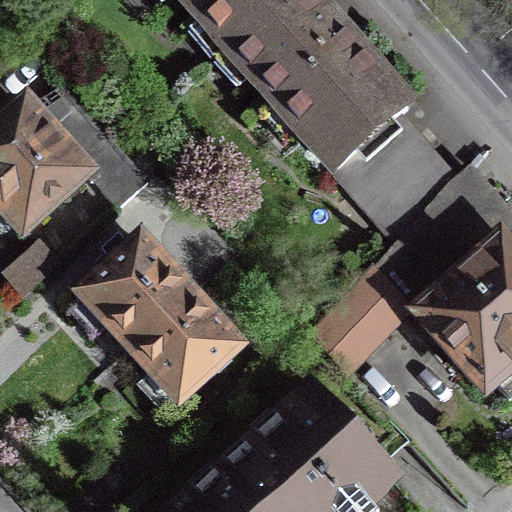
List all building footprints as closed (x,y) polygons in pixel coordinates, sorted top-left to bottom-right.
[(183,0),(228,50),(283,0),(183,0)] [(343,167),(404,237),(449,187),(393,124),(408,110),(399,101),(398,102),(344,40),(345,39),(332,25),(320,11),(319,11),(308,0),(283,0),(228,50),(337,173),(343,167)] [(152,189),(62,91),(37,114),(32,109),(0,137),(0,225),(31,259),(7,281),(29,305),(65,272),(43,248),(101,195),(122,217),(152,189)] [(404,237),(375,269),(413,312),(486,395),(496,386),(509,401),(511,398),(511,230),(476,189),(465,177),(466,176),(464,174),(449,187),(404,237)] [(137,237),(66,301),(95,333),(146,389),(175,420),(245,357),(137,237)] [(375,269),(314,338),(348,375),(369,355),(413,312),(375,269)] [(383,511),(413,486),(314,378),(167,511),(383,511)]
